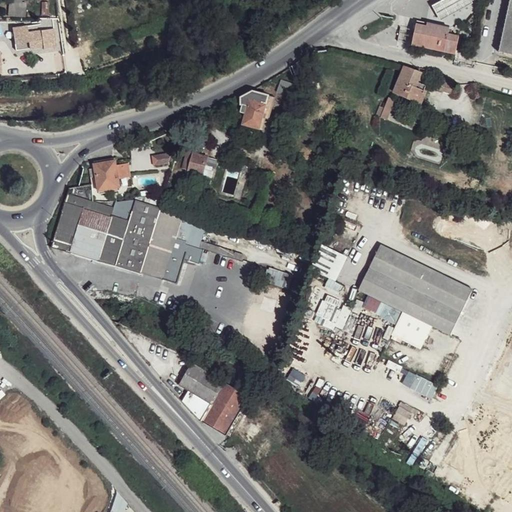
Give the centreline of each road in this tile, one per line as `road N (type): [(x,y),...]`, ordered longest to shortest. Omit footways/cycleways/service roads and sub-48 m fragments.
road 1 (secondary): [(42,259),(264,511)]
road 2 (secondary): [(83,142),(180,109),(259,71),(316,30)]
road 3 (unclassified): [(0,371),(16,376),(75,433),(144,511)]
road 4 (unclassified): [(316,30),(511,85)]
